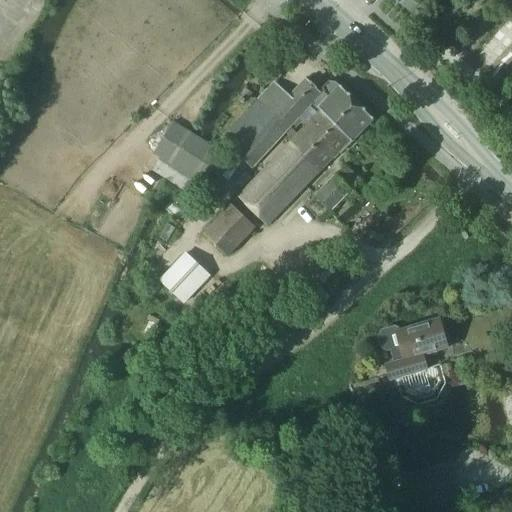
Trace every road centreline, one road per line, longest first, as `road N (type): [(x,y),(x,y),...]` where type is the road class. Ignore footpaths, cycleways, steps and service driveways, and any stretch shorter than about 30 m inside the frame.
road 1 (secondary): [(508,188),(455,117),(397,74)]
road 2 (secondary): [(397,74),(450,145),(508,188)]
